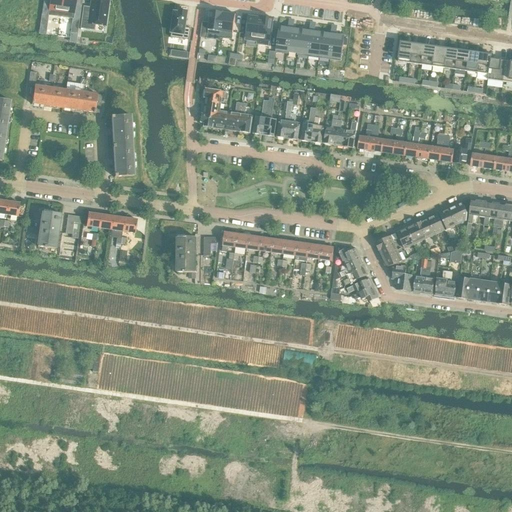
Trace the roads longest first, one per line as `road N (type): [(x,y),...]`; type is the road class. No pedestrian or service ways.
road 1 (residential): [(191,146),(433,181),(452,191)]
road 2 (residential): [(103,198),(98,128),(31,114),(19,186)]
road 3 (residential): [(359,229),(391,297),(511,314)]
road 4 (residential): [(511,37),(390,22),(380,31),(374,74)]
road 5 (residential): [(359,229),(193,210)]
